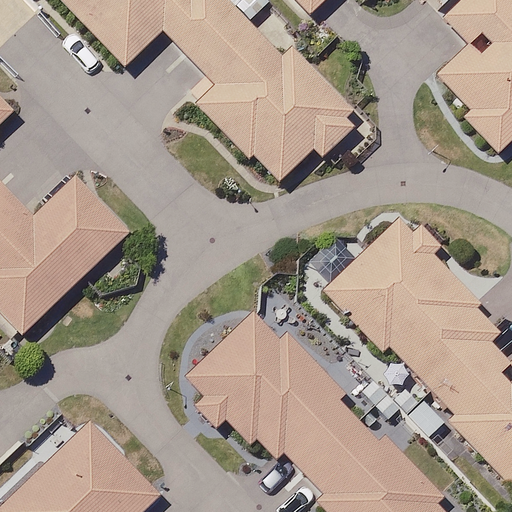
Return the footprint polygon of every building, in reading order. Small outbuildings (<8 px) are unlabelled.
[(52,0),(123,70),(157,35),(210,87),(191,107),(274,188),(308,153),(317,163),(354,126),(283,56),(277,62),(214,0),(52,0)] [(325,0),(284,0),(305,21),(325,0)] [(446,0),(426,0),(436,10),(446,0)] [(511,0),(463,0),(439,23),(466,52),(433,83),(465,116),(458,123),(492,159),(511,139),(511,0)] [(0,125),(7,119),(0,111),(0,322),(17,340),(123,239),(70,184),(28,224),(0,194),(0,125)] [(493,336),(395,229),(321,296),(376,357),(384,350),(451,423),(445,428),(509,498),(511,496),(511,361),(504,369),(483,346),(493,336)] [(247,317),(184,387),(198,401),(187,413),(210,434),(222,422),(267,463),(274,456),(319,496),(311,505),(318,511),(430,511),(426,508),(434,499),(331,406),(337,399),(247,317)] [(142,511),(153,501),(86,431),(2,511),(142,511)]
